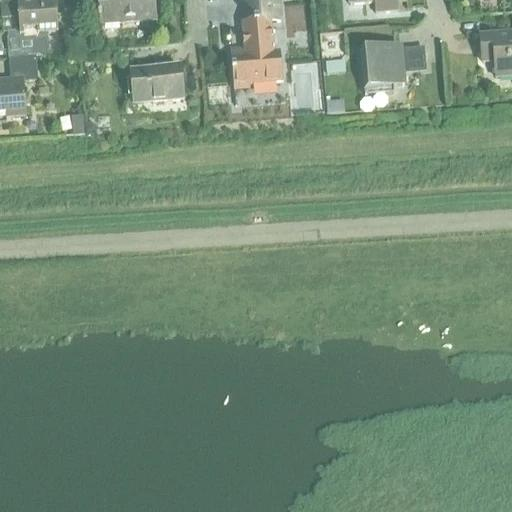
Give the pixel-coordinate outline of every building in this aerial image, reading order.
[(18,34),(6,35),(9,62),(34,60),(34,55),(46,54),(44,36),(57,35),(53,0),(31,0),(15,1),(18,34)] [(152,0),(96,0),(98,15),(97,15),(97,19),(98,19),(99,27),(154,22),(152,0)] [(232,89),(280,85),(278,55),(271,56),(269,25),(278,25),(276,0),(243,0),(245,26),(240,26),(242,52),(229,53),(232,89)] [(373,16),(395,14),(393,0),(347,0),(348,8),(372,6),(373,16)] [(511,37),(479,40),(481,66),(493,65),(494,82),(511,80),(511,37)] [(402,89),(399,51),(358,55),(362,93),(402,89)] [(34,60),(9,62),(10,85),(0,85),(0,122),(25,121),(22,85),(36,84),(34,60)] [(344,66),(322,67),(323,79),(345,77),(344,66)] [(132,107),(181,103),(179,71),(129,75),(132,107)] [(226,85),(206,87),(207,108),(227,106),(226,85)] [(343,103),(324,104),(325,117),(344,115),(343,103)] [(82,116),(70,117),(71,137),(79,136),(83,136),(82,116)] [(90,125),(84,125),(85,136),(95,135),(95,129),(90,125)]
